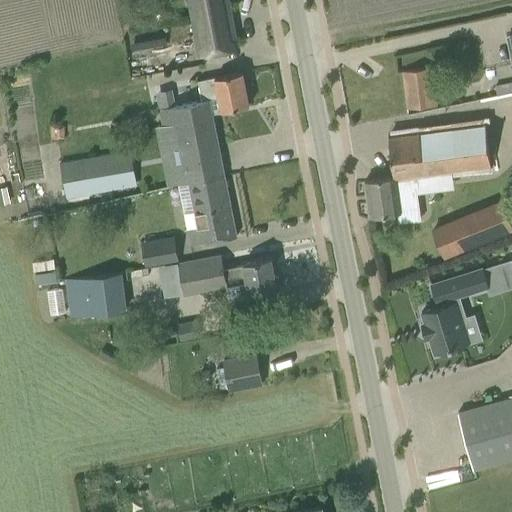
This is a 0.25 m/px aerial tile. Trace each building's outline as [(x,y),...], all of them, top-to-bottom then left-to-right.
[(227,0),(189,0),(201,53),(236,47),(227,0)] [(403,71),(408,108),(436,105),(431,67),(403,71)] [(242,72),(200,81),(204,102),(209,101),(212,113),(249,105),(242,72)] [(183,163),(187,183),(224,175),(209,101),(204,102),(162,110),(165,125),(160,126),(166,153),(174,151),(177,164),(183,163)] [(393,176),(365,180),(370,216),(390,213),(398,212),(399,222),(420,219),(416,192),(414,176),(451,171),(491,165),(488,143),(485,123),(388,136),(393,176)] [(62,124),(52,124),(52,136),(62,136),(62,124)] [(130,151),(60,163),(66,198),(136,186),(130,151)] [(192,245),(236,236),(224,175),(187,183),(192,210),(178,213),(182,231),(189,229),(192,245)] [(511,221),(503,201),(435,228),(447,258),(511,232),(511,221)] [(166,247),(144,251),(146,266),(169,262),(166,247)] [(280,286),(278,275),(274,273),(271,258),(223,268),(221,255),(201,258),(178,263),(185,295),(226,287),(228,300),(257,294),(277,291),(277,289),(280,286)] [(449,348),(469,342),(455,296),(489,286),(483,267),(431,283),(437,302),(438,302),(439,306),(422,311),(425,322),(421,323),(426,338),(429,337),(434,353),(438,351),(439,353),(443,353),(447,352),(450,350),(449,348)] [(127,308),(124,288),(122,272),(66,280),(70,316),(127,308)] [(44,281),(48,314),(64,312),(61,280),(44,281)] [(196,320),(178,323),(181,339),(199,335),(196,320)] [(175,324),(161,326),(163,339),(177,337),(175,324)] [(243,337),(228,340),(231,352),(245,349),(243,337)] [(223,360),(229,390),(262,384),(255,353),(223,360)] [(511,397),(458,412),(473,469),(511,457),(511,397)]
